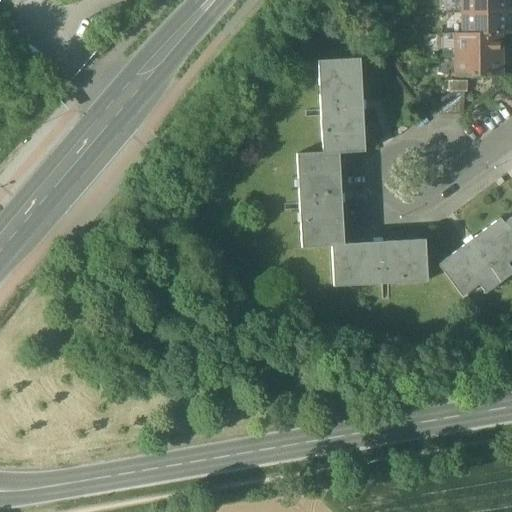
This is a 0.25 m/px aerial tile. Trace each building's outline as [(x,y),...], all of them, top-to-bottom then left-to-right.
[(508,0),(460,0),(461,14),(509,14),(508,0)] [(509,14),(461,14),(461,35),(501,35),(509,35),(509,14)] [(461,35),(453,35),(453,56),(502,56),(501,35),(461,35)] [(502,56),(453,56),(454,77),(502,77),(502,56)] [(358,60),(316,62),(321,153),(322,155),(337,154),(363,153),(358,60)] [(452,94),(440,94),(441,116),(452,116),(452,94)] [(463,94),(452,94),(452,116),(463,116),(463,94)] [(321,153),(295,155),(300,249),(330,247),(330,245),(342,245),(337,154),(322,155),(321,153)] [(511,216),(503,224),(511,236),(511,216)] [(499,219),(437,265),(461,297),(478,285),(481,289),(509,268),(506,264),(511,259),(511,236),(503,224),(499,219)] [(342,245),(330,245),(330,247),(332,287),(426,282),(423,240),(342,245)]
